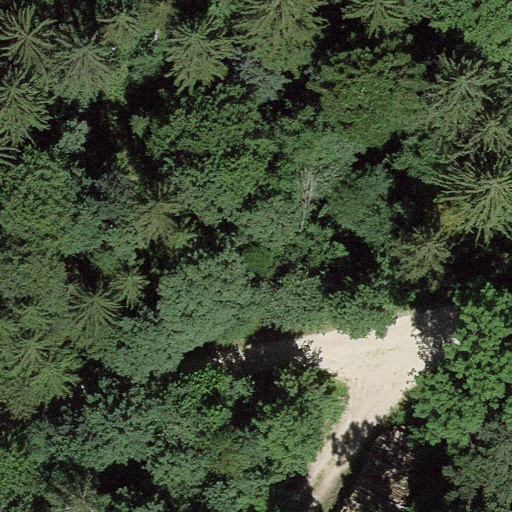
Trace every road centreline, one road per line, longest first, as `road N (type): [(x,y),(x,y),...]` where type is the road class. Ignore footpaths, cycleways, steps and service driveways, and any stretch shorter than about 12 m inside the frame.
road 1 (track): [(0,431),(511,298)]
road 2 (track): [(472,311),(374,390),(290,511)]
